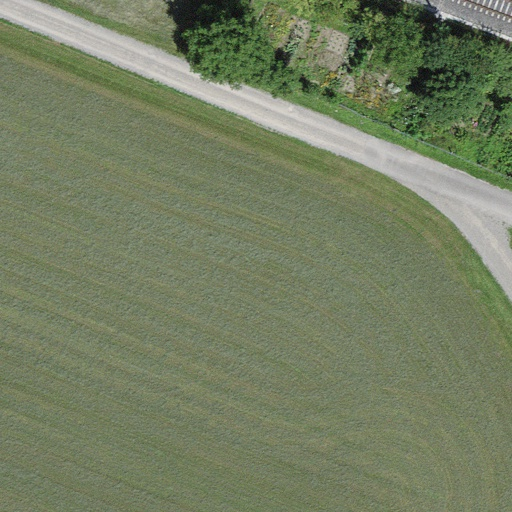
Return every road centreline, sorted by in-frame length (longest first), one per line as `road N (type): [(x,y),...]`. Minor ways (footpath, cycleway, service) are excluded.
road 1 (unclassified): [(0,6),(511,214)]
road 2 (track): [(511,297),(435,181)]
